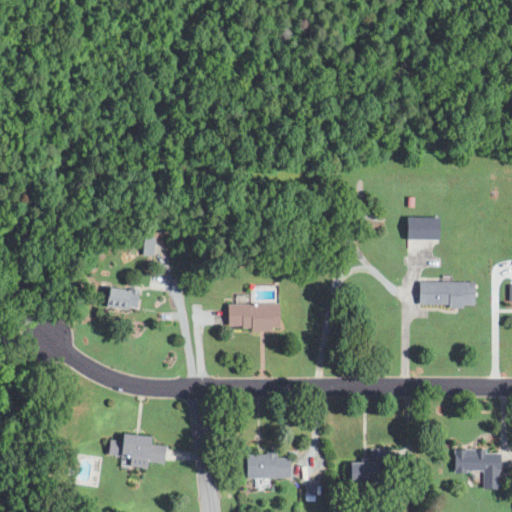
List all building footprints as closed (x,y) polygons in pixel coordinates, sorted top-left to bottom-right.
[(435,217),(403,217),(403,240),(435,240),(435,217)] [(470,306),(470,282),(416,282),(416,306),(470,306)] [(135,309),(135,290),(103,289),(102,308),(135,309)] [(225,304),(225,329),(277,329),(277,304),(225,304)] [(120,457),(119,464),(144,467),(144,461),(161,463),(164,440),(115,435),(114,440),(105,439),(103,455),(120,457)] [(366,449),(367,461),(345,462),(346,483),(384,482),(383,448),(366,449)] [(497,449),(450,449),(450,472),(479,472),(479,489),(497,489),(497,449)] [(287,477),(287,454),(242,454),(242,477),(287,477)] [(320,484),(303,483),(302,501),(313,501),(314,494),(319,494),(320,484)]
